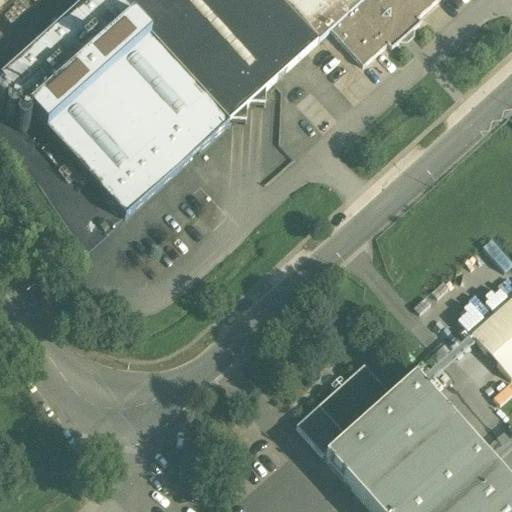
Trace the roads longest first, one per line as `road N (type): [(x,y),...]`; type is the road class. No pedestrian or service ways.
road 1 (unclassified): [(511,95),(169,399),(149,407),(93,409),(53,371),(0,293)]
road 2 (track): [(61,511),(128,461),(122,413)]
